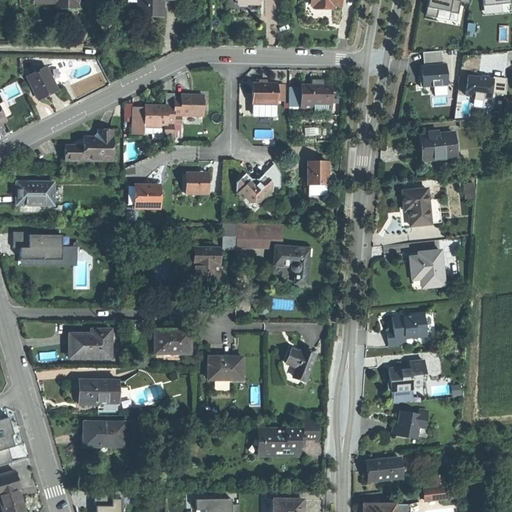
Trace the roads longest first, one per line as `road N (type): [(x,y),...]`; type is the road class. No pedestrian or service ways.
road 1 (residential): [(231,55),(186,57),(0,151)]
road 2 (residential): [(1,316),(202,315),(222,328)]
road 3 (secondary): [(362,159),(349,345)]
road 4 (residential): [(365,61),(231,55)]
road 5 (residential): [(26,397),(61,511)]
